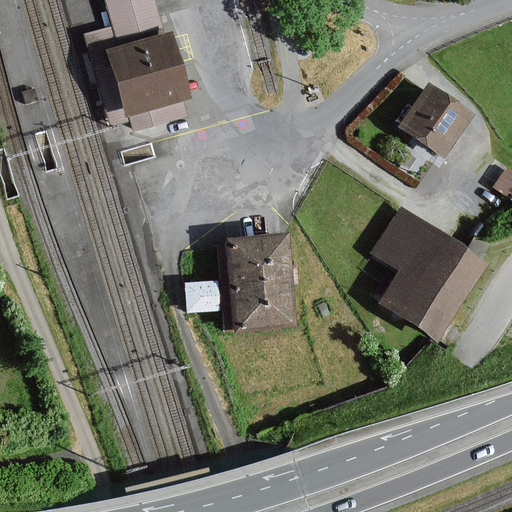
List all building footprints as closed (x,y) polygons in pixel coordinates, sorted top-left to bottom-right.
[(154,0),(107,0),(121,48),(112,51),(135,130),(186,115),(182,101),(190,99),(171,33),(164,35),(154,0)] [(429,83),(400,125),(442,153),(471,112),(429,83)] [(511,166),(509,164),(492,181),(510,198),(511,195),(511,166)] [(379,302),(438,340),(487,265),(401,208),(373,252),(400,270),(379,302)] [(296,323),(288,234),(223,240),(231,329),(296,323)] [(186,308),(219,308),(219,278),(186,278),(186,308)]
